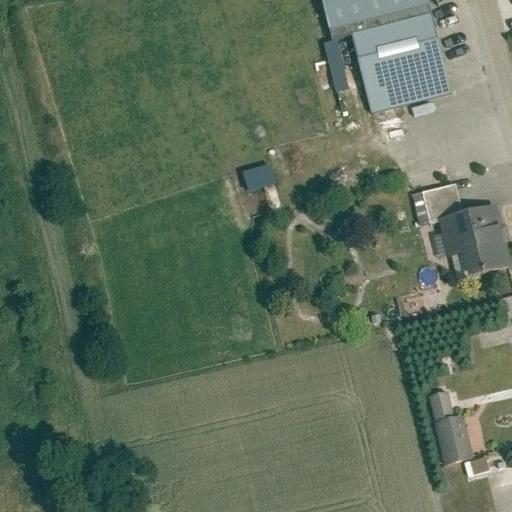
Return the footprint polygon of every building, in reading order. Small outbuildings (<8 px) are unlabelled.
[(426,0),(317,0),(329,43),(351,37),(431,16),(426,0)] [(452,95),(431,16),(351,37),(372,116),(452,95)] [(421,230),(442,225),(457,284),(511,270),(511,258),(499,207),(462,217),(454,187),(412,197),(421,230)] [(453,394),(435,398),(452,468),(480,461),(469,416),(460,419),(453,394)] [(475,464),(478,476),(495,472),(492,459),(475,464)]
